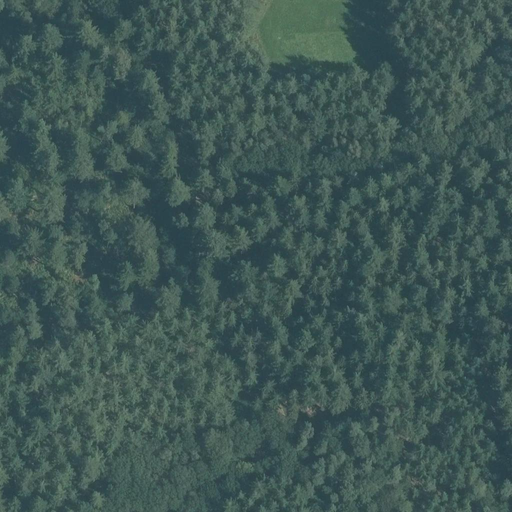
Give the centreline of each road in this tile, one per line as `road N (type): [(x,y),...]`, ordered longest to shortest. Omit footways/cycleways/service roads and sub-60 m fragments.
road 1 (track): [(184,167),(232,277),(311,511)]
road 2 (track): [(511,144),(437,163),(354,169),(184,167)]
road 3 (track): [(0,202),(184,167)]
road 4 (track): [(113,0),(184,167)]
